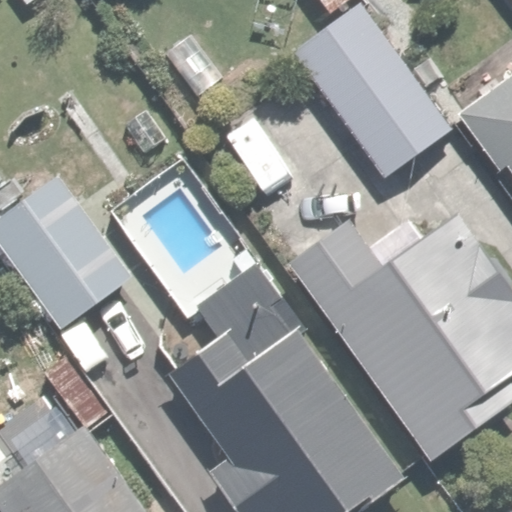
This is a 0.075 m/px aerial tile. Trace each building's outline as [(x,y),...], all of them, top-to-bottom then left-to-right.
[(319,0),(327,10),(340,0),(319,0)] [(451,130),(362,5),(296,52),(385,177),(451,130)] [(203,25),(167,51),(204,101),(240,75),(203,25)] [(511,65),(450,111),(497,175),(504,169),(511,180),(511,65)] [(263,109),(229,132),(268,188),(302,164),(263,109)] [(61,172),(0,213),(0,246),(57,331),(133,279),(61,172)] [(343,220),(286,262),(430,456),(511,395),(511,394),(507,387),(511,382),(511,282),(458,210),(423,236),(406,213),(362,246),(343,220)] [(351,511),(399,477),(247,270),(197,307),(219,336),(169,372),(230,456),(205,474),(233,511),(351,511)] [(149,511),(88,429),(0,493),(0,504),(5,511),(149,511)]
